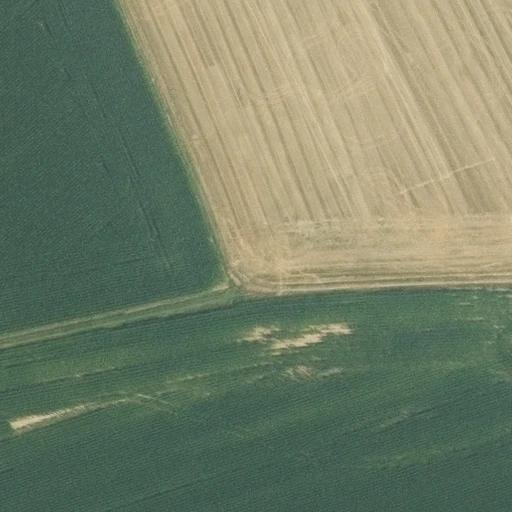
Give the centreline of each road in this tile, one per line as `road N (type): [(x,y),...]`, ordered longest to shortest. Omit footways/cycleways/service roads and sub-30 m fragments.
road 1 (track): [(511,277),(245,286),(0,342)]
road 2 (track): [(245,286),(125,0)]
